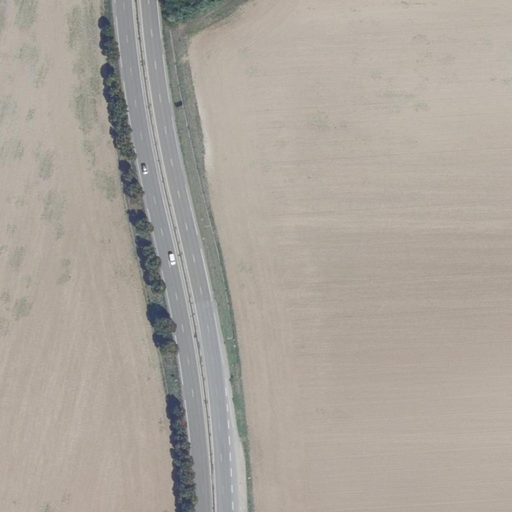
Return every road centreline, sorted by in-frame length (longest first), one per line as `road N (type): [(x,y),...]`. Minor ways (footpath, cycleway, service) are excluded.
road 1 (primary): [(123,0),(139,126),(185,340),(204,511)]
road 2 (primary): [(224,511),(208,342),(148,0)]
